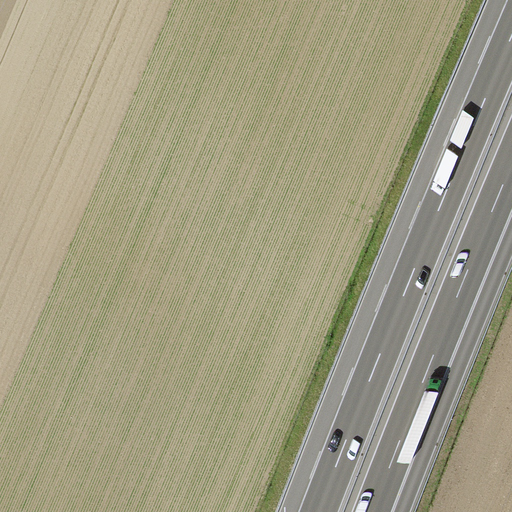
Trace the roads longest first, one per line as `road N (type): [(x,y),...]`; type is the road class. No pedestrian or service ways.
road 1 (motorway): [(511,36),(318,511)]
road 2 (motorway): [(372,511),(511,164)]
road 3 (motorway): [(409,511),(511,257)]
